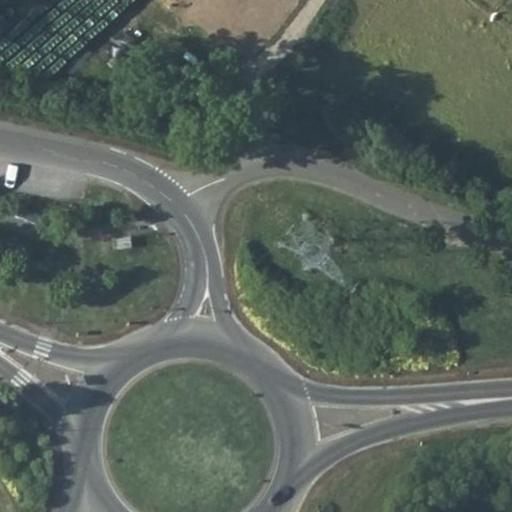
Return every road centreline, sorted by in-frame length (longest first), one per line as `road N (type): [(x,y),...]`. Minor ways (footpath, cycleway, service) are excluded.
road 1 (unclassified): [(177,209),(188,194),(228,176),(299,167),(511,242)]
road 2 (secondary): [(511,396),(286,390)]
road 3 (secondary): [(298,464),(356,441),(511,404)]
road 4 (unclassified): [(0,141),(92,159),(144,179),(177,209)]
